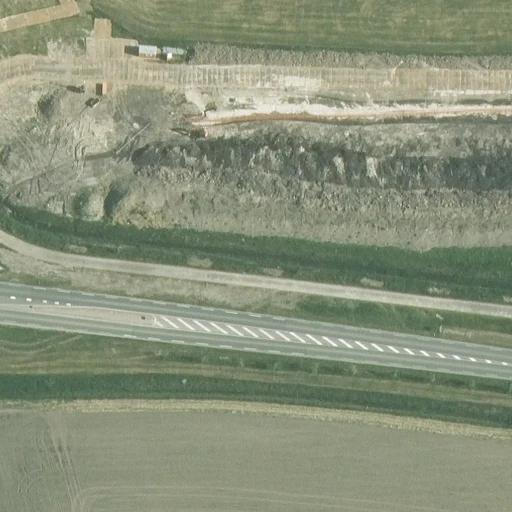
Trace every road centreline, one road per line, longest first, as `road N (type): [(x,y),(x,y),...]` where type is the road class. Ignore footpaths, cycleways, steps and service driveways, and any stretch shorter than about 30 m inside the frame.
road 1 (track): [(511,311),(60,258),(0,236)]
road 2 (primary): [(511,365),(0,302)]
